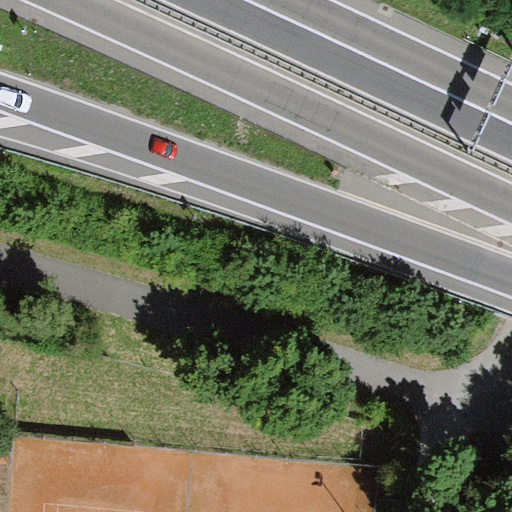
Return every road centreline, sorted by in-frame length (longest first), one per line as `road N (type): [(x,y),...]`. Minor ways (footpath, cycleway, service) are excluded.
road 1 (motorway): [(0,94),(511,279)]
road 2 (motorway): [(69,0),(511,199)]
road 3 (motorway): [(511,122),(218,0)]
road 4 (motorway): [(511,121),(262,0)]
